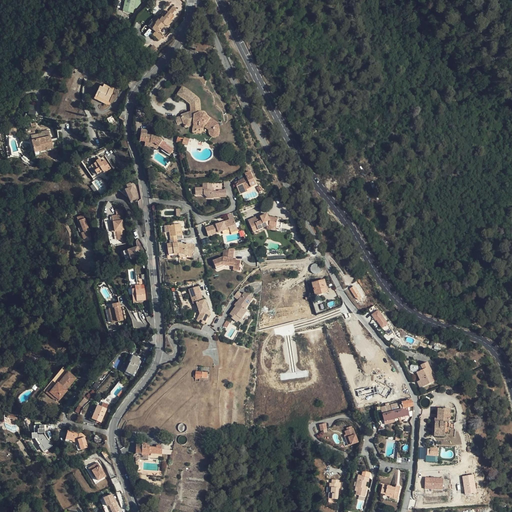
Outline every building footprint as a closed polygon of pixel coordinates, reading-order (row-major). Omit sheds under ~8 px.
[(136,0),(126,0),(128,18),(139,17),(136,0)] [(153,22),(149,27),(155,32),(152,35),(160,41),(163,37),(157,32),(158,30),(160,28),(161,29),(164,25),(165,26),(166,25),(170,20),(171,20),(174,17),(172,15),(176,9),(173,6),(168,12),(167,11),(164,14),(163,13),(158,20),(157,19),(154,23),(153,22)] [(148,50),(153,56),(159,50),(153,45),(148,50)] [(108,90),(102,88),(99,86),(94,98),(107,105),(113,91),(109,89),(108,90)] [(181,117),(185,127),(185,128),(186,128),(187,128),(193,125),(192,132),(193,133),(200,134),(201,134),(202,133),(204,127),(208,130),(209,133),(209,134),(210,136),(211,137),(212,138),(214,138),(217,137),(219,135),(220,133),(219,123),(210,118),(208,116),(206,113),(205,112),(204,112),(201,111),(200,101),(200,100),(199,99),(199,98),(191,91),(184,87),(183,87),(182,87),(177,94),(177,95),(178,96),(182,99),(189,104),(190,105),(190,111),(181,114),(181,115),(180,116),(181,117)] [(31,140),(34,152),(40,151),(53,148),(49,130),(40,132),(41,133),(42,138),(32,140),(31,140)] [(147,134),(141,133),(140,141),(145,142),(155,143),(159,146),(171,154),(174,149),(162,141),(163,140),(158,136),(157,136),(147,135),(147,134)] [(184,137),(179,135),(176,142),(179,143),(182,144),(184,138),(184,137)] [(91,165),(96,174),(97,175),(102,171),(103,173),(111,168),(105,160),(101,162),(99,159),(96,161),(96,162),(91,165)] [(96,174),(91,165),(88,167),(93,176),(96,174)] [(246,178),(239,181),(238,184),(236,185),(238,190),(242,189),(246,190),(251,188),(250,186),(255,183),(251,172),(245,175),(246,178)] [(131,183),(125,185),(127,189),(125,190),(130,202),(136,199),(137,196),(131,183)] [(203,188),(201,188),(201,194),(204,194),(208,198),(213,198),(213,197),(219,197),(227,197),(226,190),(219,190),(219,192),(214,192),(214,190),(212,188),(212,183),(203,183),(203,188)] [(117,231),(118,240),(125,238),(121,214),(112,215),(114,232),(115,232),(117,231)] [(248,220),(253,232),(258,230),(267,226),(276,227),(278,219),(268,217),(267,214),(261,217),(262,220),(258,222),(256,217),(248,220)] [(81,233),(83,239),(91,236),(83,215),(76,217),(80,226),(81,225),(83,232),(81,233)] [(227,230),(226,227),(230,226),(231,229),(237,227),(234,218),(229,220),(205,228),(208,236),(227,230)] [(170,232),(171,240),(177,239),(183,239),(181,224),(171,225),(172,232),(170,232)] [(167,244),(168,253),(174,252),(174,254),(179,253),(179,251),(185,252),(185,250),(193,252),(195,245),(186,243),(186,245),(178,243),(171,244),(167,244)] [(136,247),(127,250),(122,251),(123,255),(128,254),(130,259),(139,256),(136,247)] [(233,260),(233,258),(234,249),(226,252),(225,258),(214,263),(216,269),(223,266),(224,265),(233,266),(233,270),(239,270),(240,261),(236,260),(233,260)] [(328,293),(324,280),(312,283),(316,296),(328,293)] [(141,289),(141,285),(132,286),(133,301),(145,300),(144,289),(141,289)] [(196,303),(200,314),(207,318),(209,314),(206,304),(205,304),(203,301),(202,301),(199,294),(201,293),(198,286),(191,288),(192,292),(189,293),(192,301),(195,300),(196,303)] [(355,286),(350,289),(356,299),(357,298),(358,300),(364,297),(363,295),(361,296),(355,286)] [(253,297),(245,292),(241,297),(239,299),(237,301),(238,302),(236,305),(230,314),(233,316),(235,314),(241,318),(247,309),(245,308),(253,297)] [(118,321),(117,302),(109,303),(110,307),(106,307),(107,322),(118,321)] [(378,310),(371,315),(375,319),(377,318),(377,319),(376,320),(381,327),(387,334),(388,335),(392,332),(378,310)] [(207,318),(200,314),(196,321),(203,325),(207,318)] [(241,318),(235,314),(233,316),(232,318),(238,322),(241,318)] [(392,337),(389,341),(395,346),(398,342),(397,341),(392,337)] [(124,371),(133,376),(138,367),(137,366),(140,360),(131,355),(128,362),(129,363),(124,371)] [(420,388),(434,382),(431,373),(432,373),(427,362),(421,365),(423,370),(417,373),(420,380),(417,382),(420,388)] [(62,395),(76,378),(63,367),(44,391),(54,399),(56,398),(59,400),(63,395),(62,395)] [(196,372),(195,377),(195,382),(200,382),(200,378),(207,378),(208,372),(196,372)] [(379,387),(378,385),(357,390),(359,397),(374,393),(375,394),(378,394),(385,398),(390,390),(382,386),(379,387)] [(382,414),(384,420),(409,413),(408,407),(413,406),(412,400),(402,402),(402,404),(403,408),(401,409),(382,414)] [(401,409),(400,405),(399,403),(380,407),(382,414),(401,409)] [(92,419),(96,421),(101,422),(106,409),(97,405),(92,419)] [(449,429),(449,423),(448,423),(448,420),(449,420),(450,409),(438,408),(438,415),(435,415),(434,436),(445,436),(445,433),(445,428),(449,429)] [(409,413),(384,420),(384,422),(409,415),(409,413)] [(25,421),(12,417),(12,420),(20,422),(20,425),(24,427),(25,421)] [(35,439),(43,452),(52,446),(45,434),(44,425),(34,426),(34,433),(32,433),(32,438),(35,438),(35,439)] [(77,439),(79,443),(81,450),(88,447),(84,437),(81,437),(82,433),(68,430),(65,439),(73,440),(73,438),(77,439)] [(348,437),(347,437),(349,443),(346,444),(349,453),(359,449),(353,435),(352,435),(351,432),(347,434),(348,437)] [(146,447),(147,445),(147,444),(146,444),(145,443),(144,443),(143,443),(143,444),(143,445),(137,444),(136,454),(142,454),(143,453),(149,453),(162,454),(162,449),(162,446),(156,445),(156,447),(150,447),(146,447)] [(326,454),(324,463),(333,464),(335,455),(326,454)] [(106,475),(98,462),(92,465),(94,469),(93,470),(96,476),(99,480),(106,475)] [(476,493),(474,474),(462,477),(465,494),(476,493)] [(359,475),(356,487),(357,487),(356,491),(356,495),(365,497),(367,489),(365,489),(365,486),(367,481),(368,482),(369,478),(363,476),(359,475)] [(443,490),(443,479),(425,477),(424,489),(443,490)] [(331,493),(329,493),(329,498),(338,499),(339,480),(332,479),(332,483),(330,483),(330,487),(332,487),(331,493)] [(382,485),(381,492),(385,493),(390,494),(394,495),(393,498),(397,499),(400,489),(395,488),(382,485)] [(116,511),(109,495),(100,499),(104,508),(106,507),(108,511),(116,511)]
